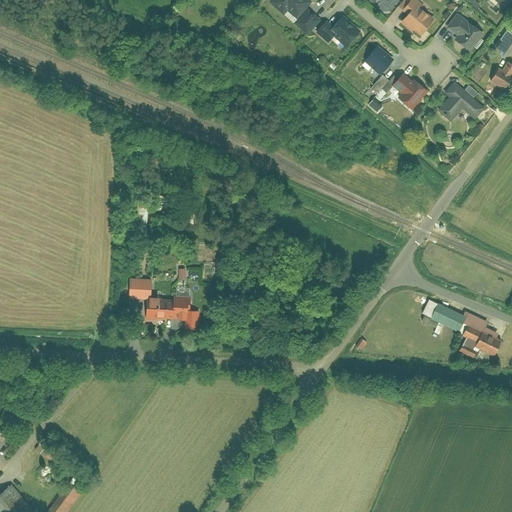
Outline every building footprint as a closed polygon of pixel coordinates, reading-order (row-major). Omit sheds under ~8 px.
[(310,4),(305,0),(275,0),(271,6),(281,15),(287,9),(298,18),(310,4)] [(478,0),(466,0),(465,2),(474,9),(480,2),(478,0)] [(511,0),(491,0),(505,10),(511,0)] [(411,15),(403,25),(424,40),(434,26),(418,15),(423,7),(415,1),(407,12),(411,15)] [(297,29),(307,37),(319,23),(309,15),(297,29)] [(477,34),(457,20),(449,31),(460,39),(457,44),(465,50),(477,34)] [(331,45),(335,38),(350,49),(359,35),(341,22),(337,27),(329,22),(319,37),(331,45)] [(511,42),(502,34),(491,46),(501,54),(511,42)] [(375,49),(365,64),(383,77),(394,62),(375,49)] [(498,71),(490,82),(504,92),(511,81),(508,78),(511,72),(511,66),(508,63),(501,73),(498,71)] [(380,96),(391,83),(384,77),(373,91),(380,96)] [(399,105),(411,114),(428,92),(416,83),(413,87),(401,79),(393,89),(405,97),(399,105)] [(482,110),(457,89),(449,99),(452,102),(442,115),(452,123),(462,110),(474,120),(482,110)] [(134,214),(133,236),(144,237),(145,215),(134,214)] [(181,219),(159,218),(158,231),(180,232),(181,219)] [(143,305),(142,320),(175,320),(176,303),(156,302),(156,282),(135,282),(134,305),(143,305)] [(479,327),(482,320),(460,311),(457,318),(425,305),(419,318),(461,335),(454,352),(470,358),(473,351),(489,358),(495,343),(488,340),(491,332),(479,327)] [(359,334),(350,348),(360,354),(369,341),(359,334)] [(34,511),(10,481),(0,488),(0,511),(34,511)] [(46,511),(67,511),(81,492),(67,482),(46,511)]
